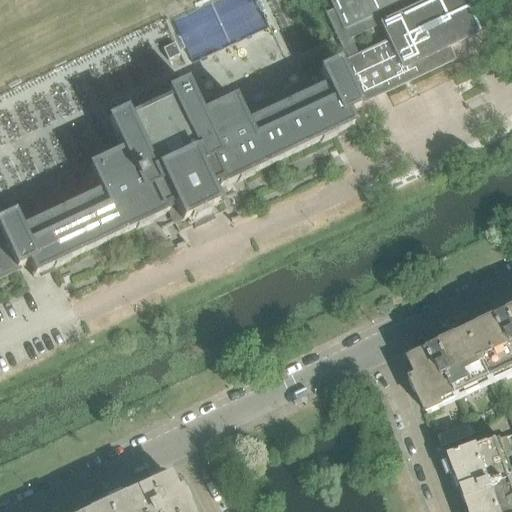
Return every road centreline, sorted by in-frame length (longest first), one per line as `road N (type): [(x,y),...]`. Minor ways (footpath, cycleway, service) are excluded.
road 1 (residential): [(186,435),(364,351)]
road 2 (residential): [(27,511),(186,435)]
road 3 (residential): [(423,511),(364,351)]
road 4 (residential): [(364,351),(511,282)]
